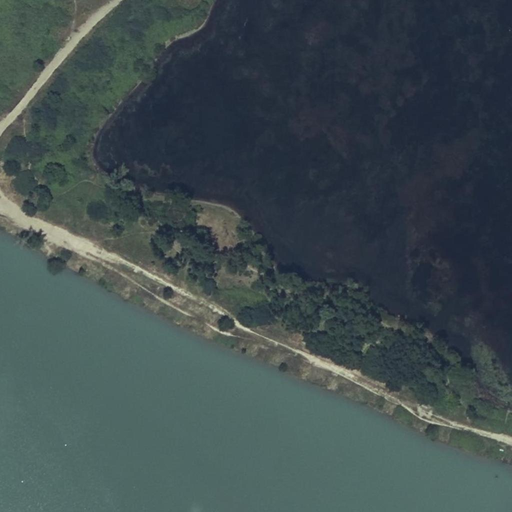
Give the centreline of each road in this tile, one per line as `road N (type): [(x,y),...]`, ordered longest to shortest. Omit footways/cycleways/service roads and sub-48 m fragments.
road 1 (track): [(0,206),(321,364),(511,441)]
road 2 (track): [(0,132),(67,40),(115,0)]
